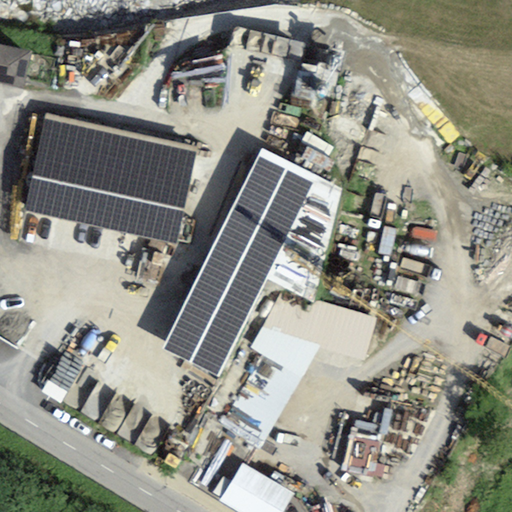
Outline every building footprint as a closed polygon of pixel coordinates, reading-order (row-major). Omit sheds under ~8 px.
[(265,54),(303,60),(306,41),(268,35),(265,54)] [(33,51),(0,43),(0,83),(25,88),(33,51)] [(301,100),(319,101),(321,67),(303,65),(301,100)] [(198,147),(46,113),(24,209),(177,244),(198,147)] [(316,177),(261,149),(162,351),(216,378),(316,177)] [(377,319),(280,293),(260,327),(318,346),(364,361),(377,319)] [(0,319),(0,347),(9,352),(21,330),(0,319)] [(258,449),(318,346),(260,327),(251,347),(262,354),(221,424),(258,449)] [(346,469),(382,474),(388,438),(352,432),(346,469)] [(283,511),(293,495),(241,463),(218,502),(234,511),(283,511)]
